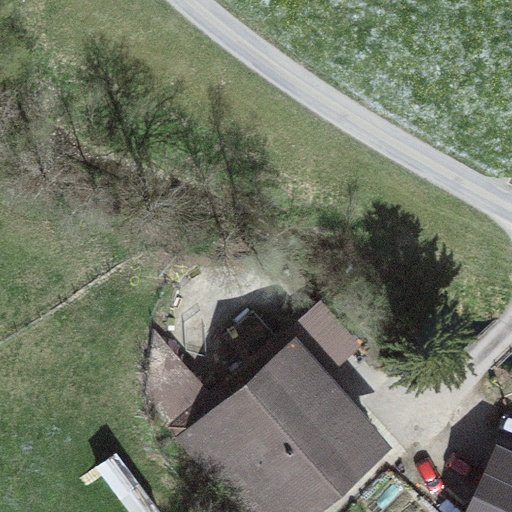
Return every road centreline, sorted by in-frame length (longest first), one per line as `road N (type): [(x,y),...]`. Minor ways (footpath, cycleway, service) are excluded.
road 1 (track): [(511,210),(341,111),(188,0)]
road 2 (track): [(335,354),(427,423),(468,468)]
road 3 (track): [(427,423),(511,321)]
